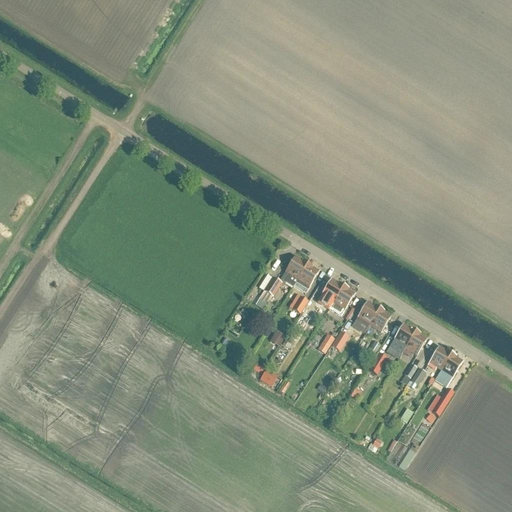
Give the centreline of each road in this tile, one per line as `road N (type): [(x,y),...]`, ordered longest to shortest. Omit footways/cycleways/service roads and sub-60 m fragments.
road 1 (unclassified): [(511,377),(0,55)]
road 2 (track): [(0,316),(121,130)]
